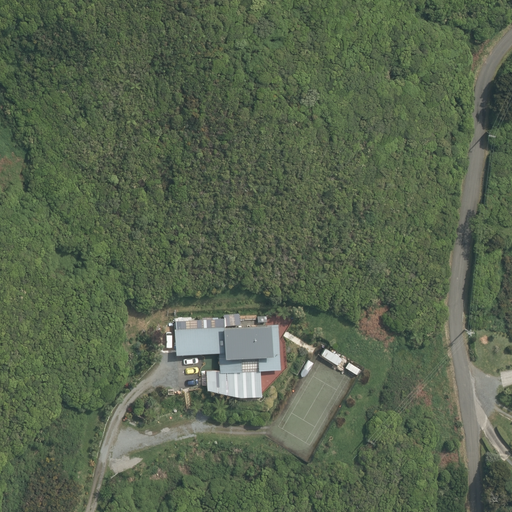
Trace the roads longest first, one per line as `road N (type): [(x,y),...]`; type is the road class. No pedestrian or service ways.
road 1 (residential): [(511,36),(496,52),(479,97),(455,301),(475,511)]
road 2 (unknown): [(82,511),(111,415),(157,369),(189,366)]
